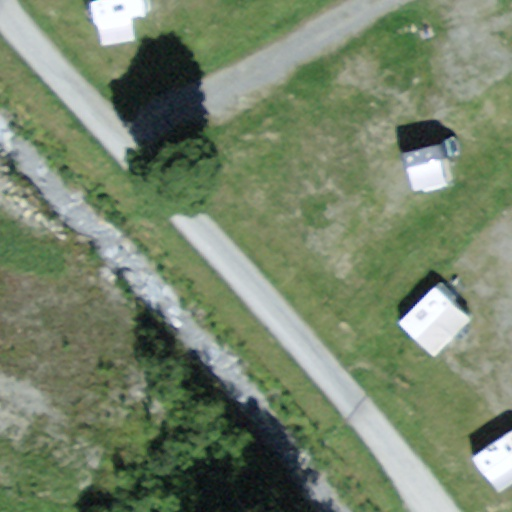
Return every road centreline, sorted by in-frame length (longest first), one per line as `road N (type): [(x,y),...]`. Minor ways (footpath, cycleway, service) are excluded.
road 1 (track): [(16,0),(122,149),(383,447),(429,511)]
road 2 (track): [(391,0),(122,149)]
